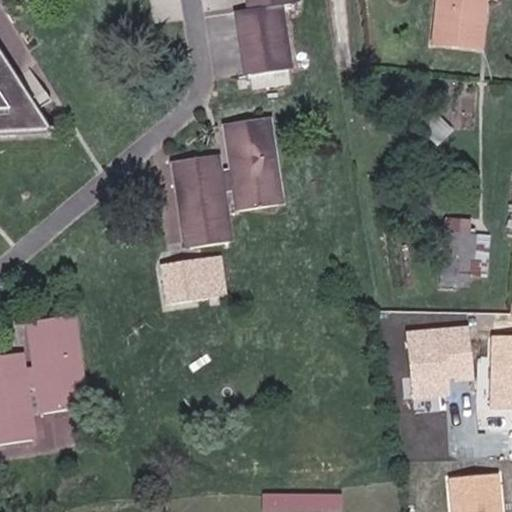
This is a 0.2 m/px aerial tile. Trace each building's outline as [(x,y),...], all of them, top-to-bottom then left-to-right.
[(244,0),(244,2),(228,5),(237,73),(280,66),(290,64),(279,0),(244,0)] [(445,0),(441,46),(486,52),(490,16),(478,14),(479,0),(445,0)] [(479,0),(478,14),(490,16),(491,0),(479,0)] [(0,133),(51,131),(0,54),(0,133)] [(290,70),(252,73),(252,86),(291,84),(290,70)] [(179,241),(188,240),(223,235),(217,181),(232,179),(236,199),(247,198),(271,194),(282,191),(267,108),(257,110),(232,114),(222,116),(229,162),(213,165),(209,148),(176,154),(167,155),(179,241)] [(472,233),(473,218),(446,216),(441,285),(471,288),(472,272),(491,273),(494,234),(472,233)] [(224,257),(160,268),(167,309),(231,299),(224,257)] [(75,311),(63,312),(29,318),(37,370),(20,373),(14,349),(0,351),(0,444),(32,440),(22,390),(40,387),(44,411),(81,405),(93,403),(75,311)] [(469,327),(408,332),(414,395),(447,392),(446,377),(473,375),(469,327)] [(511,410),(511,338),(492,338),(490,410),(511,410)] [(501,511),(498,473),(449,477),(451,511),(501,511)] [(342,511),(342,499),(299,500),(279,501),(278,511),(342,511)]
